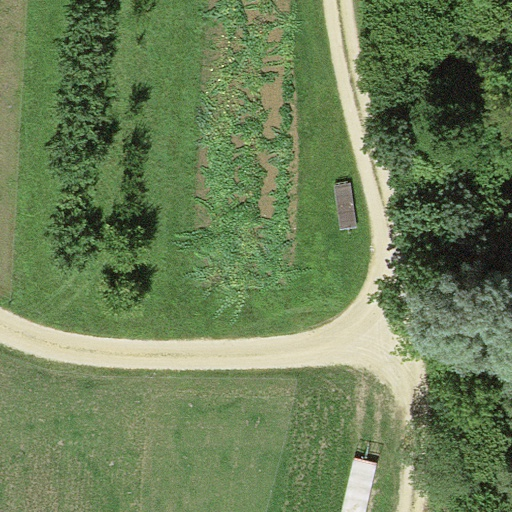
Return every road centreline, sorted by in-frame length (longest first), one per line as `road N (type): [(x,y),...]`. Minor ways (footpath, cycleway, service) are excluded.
road 1 (track): [(405,338),(242,354),(129,354),(33,347),(0,328)]
road 2 (track): [(339,0),(405,338)]
road 3 (track): [(405,338),(416,411),(412,511)]
